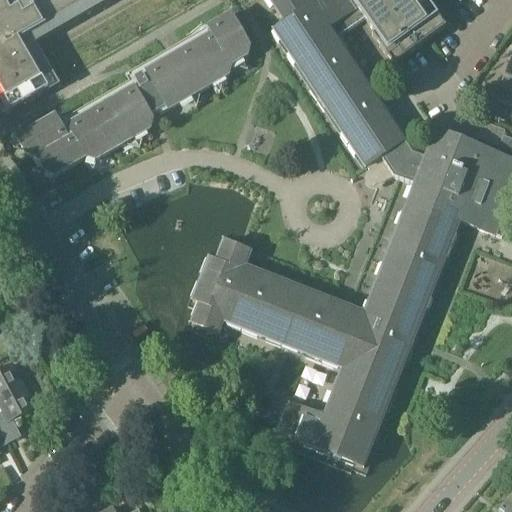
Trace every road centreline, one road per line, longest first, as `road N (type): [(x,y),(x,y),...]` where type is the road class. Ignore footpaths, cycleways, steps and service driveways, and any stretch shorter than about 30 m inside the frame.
road 1 (residential): [(143,394),(0,178)]
road 2 (residential): [(21,511),(143,394)]
road 3 (residential): [(244,511),(143,394)]
